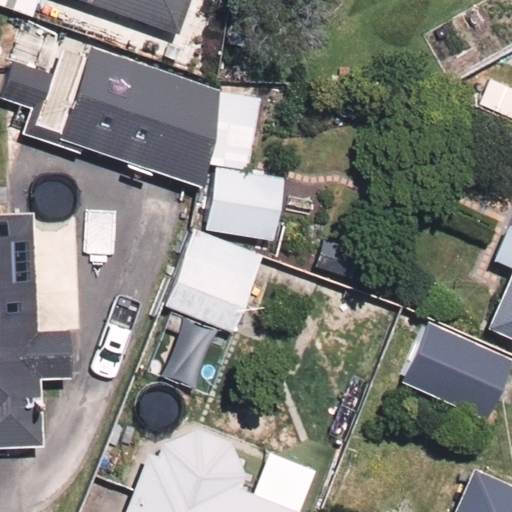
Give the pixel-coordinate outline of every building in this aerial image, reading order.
[(0,0),(0,5),(31,18),(38,0),(42,0),(173,51),(192,0),(0,0)] [(48,142),(201,200),(195,216),(257,240),(266,217),(302,122),(86,40),(81,53),(48,40),(17,123),(50,136),(48,142)] [(261,251),(190,226),(160,312),(232,337),(261,251)] [(511,232),(471,324),(511,343),(511,232)] [(506,353),(419,317),(392,382),(480,418),(506,353)] [(0,437),(35,437),(35,325),(0,325),(0,437)] [(284,511),(138,454),(114,511),(284,511)] [(511,511),(511,486),(459,462),(436,511),(511,511)]
